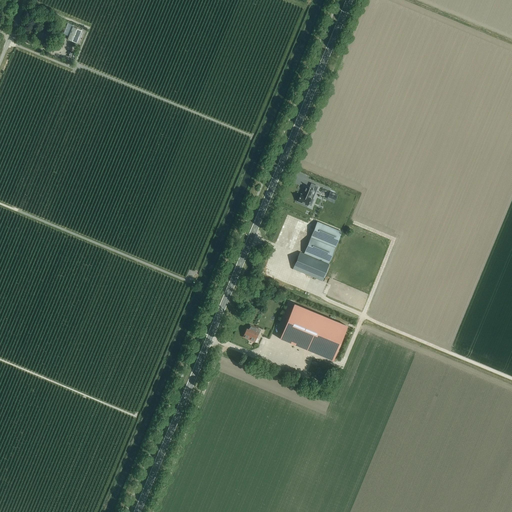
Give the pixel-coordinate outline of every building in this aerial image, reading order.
[(75,43),(80,30),(71,26),(66,39),(75,43)] [(49,41),(53,33),(40,28),(37,36),(49,41)] [(301,194),(297,202),(308,206),(308,205),(311,198),(309,198),(313,189),(309,187),(306,186),(302,195),(301,194)] [(304,253),(329,263),(342,232),(317,222),(304,253)] [(300,237),(303,230),(290,224),(286,232),(300,237)] [(293,269),(321,281),(328,264),(299,253),(293,269)] [(294,304),(280,339),(333,361),(347,326),(294,304)] [(254,342),(258,334),(256,333),(258,329),(250,326),(248,330),(246,329),(243,337),(254,342)]
